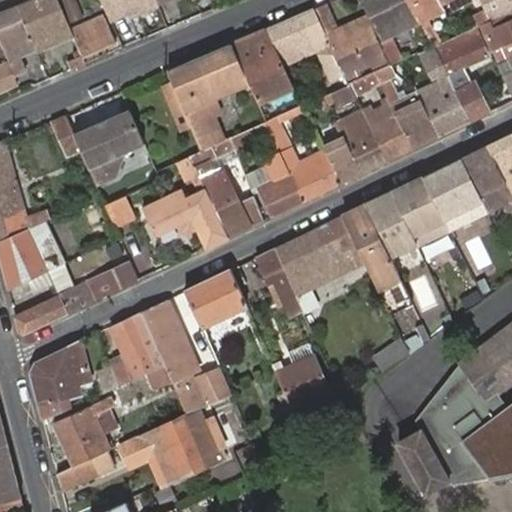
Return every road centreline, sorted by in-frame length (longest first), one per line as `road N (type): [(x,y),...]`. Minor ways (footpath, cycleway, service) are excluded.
road 1 (residential): [(511,119),(6,362)]
road 2 (residential): [(0,123),(293,0)]
road 3 (residential): [(46,511),(6,362)]
